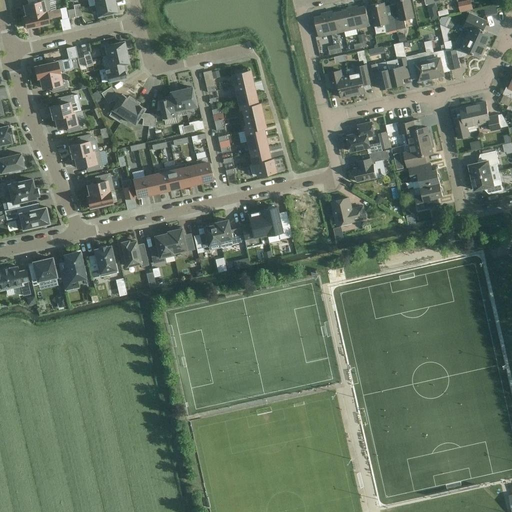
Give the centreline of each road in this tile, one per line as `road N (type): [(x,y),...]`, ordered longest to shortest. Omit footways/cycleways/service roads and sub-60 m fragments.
road 1 (residential): [(80,234),(339,175),(327,118)]
road 2 (residential): [(10,51),(80,234)]
road 3 (residential): [(435,93),(463,210),(511,205)]
road 4 (residential): [(138,21),(148,59),(161,67),(249,47)]
road 5 (residential): [(10,51),(138,21)]
